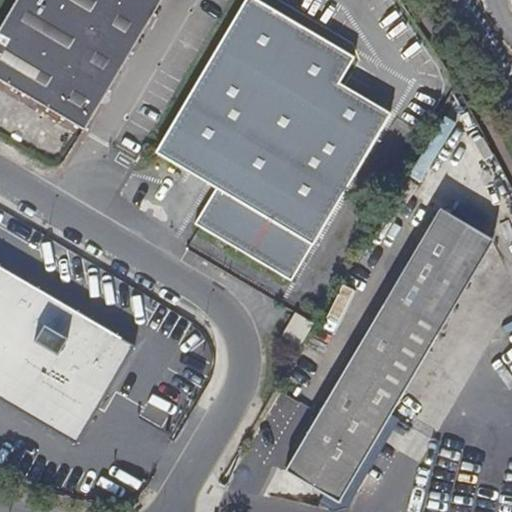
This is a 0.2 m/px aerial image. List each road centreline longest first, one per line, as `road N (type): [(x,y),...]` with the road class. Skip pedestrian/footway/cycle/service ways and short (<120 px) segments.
road 1 (residential): [(170,511),(240,386),(245,350),(238,328),(199,287),(0,171)]
road 2 (unknown): [(511,238),(481,199),(443,189),(429,194),(241,503)]
road 3 (unknown): [(347,511),(366,503),(411,454),(442,395)]
road 4 (unknown): [(442,395),(511,261)]
road 5 (unclassified): [(449,0),(511,105)]
